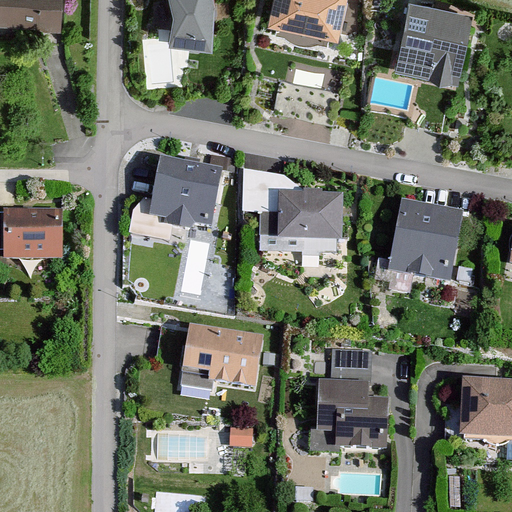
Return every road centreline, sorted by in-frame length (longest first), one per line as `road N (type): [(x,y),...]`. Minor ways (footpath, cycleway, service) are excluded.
road 1 (residential): [(511,191),(107,113)]
road 2 (residential): [(105,511),(105,174)]
